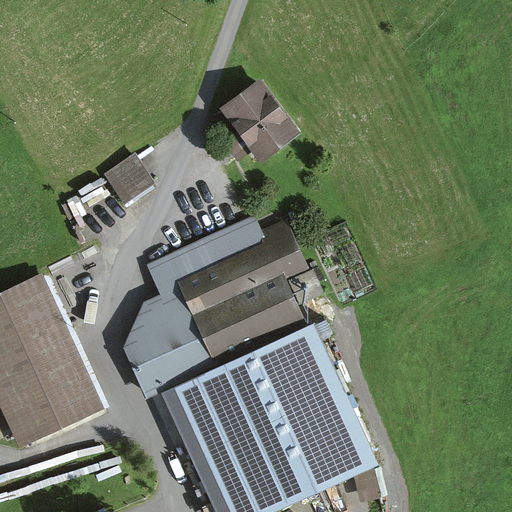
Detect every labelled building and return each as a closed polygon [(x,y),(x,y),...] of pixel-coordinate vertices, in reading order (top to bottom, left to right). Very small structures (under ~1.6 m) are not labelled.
[(296,132),(261,81),(225,105),(260,157),(296,132)] [(136,153),(106,174),(126,204),(156,183),(136,153)] [(127,341),(150,390),(174,379),(302,321),(282,277),(310,264),(287,214),(155,275),(163,292),(143,302),(127,341)] [(43,280),(0,299),(0,397),(21,443),(101,407),(43,280)] [(174,379),(234,511),(242,511),(371,454),(310,318),(302,321),(174,379)] [(376,462),(354,469),(365,501),(387,494),(376,462)]
